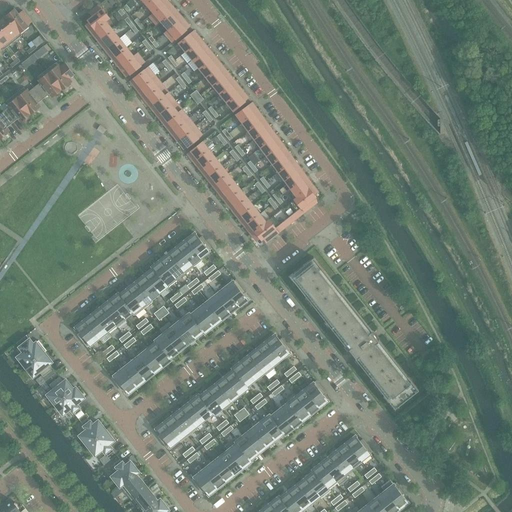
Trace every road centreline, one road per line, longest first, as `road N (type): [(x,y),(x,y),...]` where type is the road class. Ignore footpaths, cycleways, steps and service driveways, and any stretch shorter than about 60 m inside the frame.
road 1 (residential): [(196,0),(347,199),(257,274)]
road 2 (residential): [(122,422),(51,332),(52,323),(201,204)]
road 3 (residential): [(122,422),(277,300)]
road 4 (residential): [(359,403),(218,511)]
road 5 (residential): [(106,83),(201,204)]
road 6 (residential): [(0,167),(106,83)]
road 7 (residential): [(359,403),(430,493),(429,511)]
road 8 (residential): [(277,300),(359,403)]
